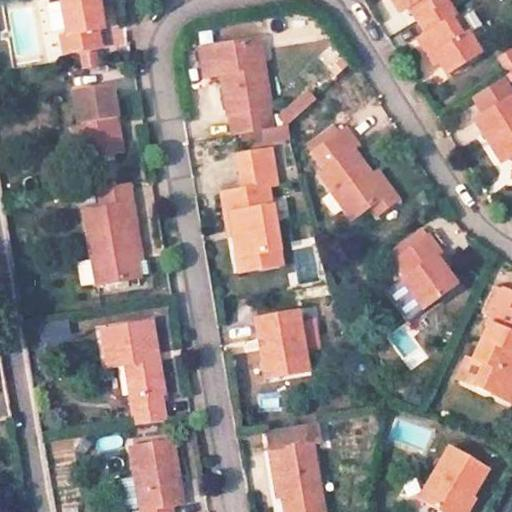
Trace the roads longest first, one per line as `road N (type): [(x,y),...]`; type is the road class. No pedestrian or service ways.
road 1 (residential): [(233,511),(156,59),(163,31),(181,15),(264,0)]
road 2 (residential): [(325,0),(468,221),(511,246)]
road 3 (residential): [(41,511),(0,260)]
